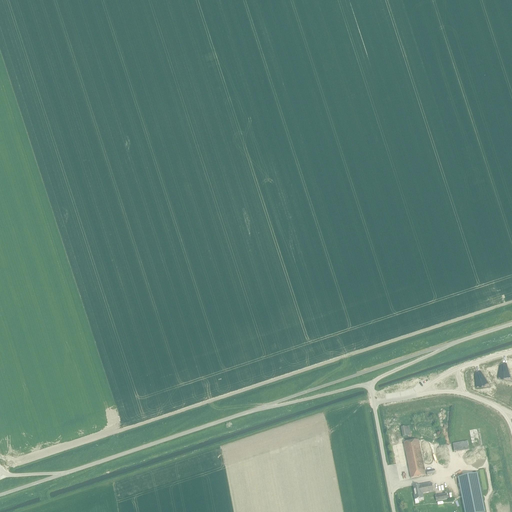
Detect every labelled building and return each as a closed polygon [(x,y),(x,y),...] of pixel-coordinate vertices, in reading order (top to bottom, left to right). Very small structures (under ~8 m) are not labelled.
[(500,366),(498,379),(511,381),(506,364),(500,366)] [(480,371),(475,375),(476,388),(489,387),(480,371)] [(407,391),(414,389),(412,383),(405,385),(407,391)] [(471,426),(472,442),(480,441),(480,426),(471,426)] [(403,443),(411,478),(425,476),(418,440),(403,443)] [(467,441),(453,444),(454,452),(469,449),(467,441)] [(484,511),(478,474),(458,478),(464,511),(484,511)] [(419,503),(419,501),(424,500),(422,494),(433,492),(431,484),(419,486),(413,487),(415,495),(414,495),(415,504),(419,503)]
